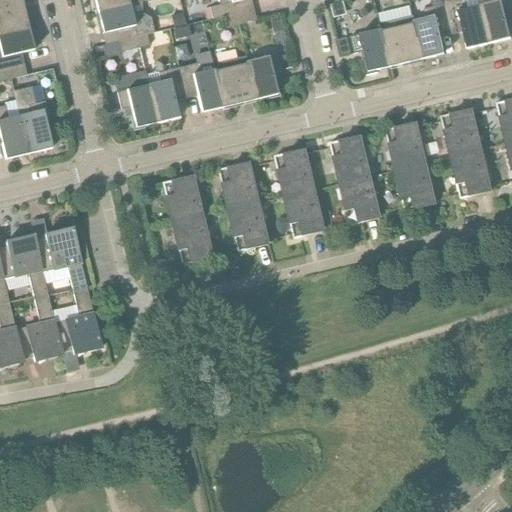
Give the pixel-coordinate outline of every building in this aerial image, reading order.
[(0,0),(0,14),(26,9),(23,0),(0,0)] [(91,0),(95,14),(129,6),(141,3),(140,0),(91,0)] [(224,18),(248,12),(246,1),(251,0),(217,0),(219,7),(210,9),(212,21),(224,18)] [(439,33),(451,30),(443,0),(430,0),(433,9),(424,11),(426,20),(414,23),(423,61),(444,56),(439,33)] [(467,51),(489,45),(480,7),(467,10),(465,1),(457,3),(455,0),(443,0),(451,30),(461,28),(467,51)] [(480,7),(489,45),(510,41),(505,18),(511,15),(511,0),(490,0),(492,5),(480,7)] [(122,42),(146,36),(154,34),(151,19),(142,14),(132,16),(129,6),(95,14),(100,36),(102,35),(119,31),(122,42)] [(0,36),(31,30),(26,9),(0,14),(0,36)] [(248,12),(224,18),(227,29),(239,26),(251,23),(248,12)] [(174,28),(184,26),(181,15),(172,17),(174,28)] [(423,64),(423,61),(414,23),(413,18),(379,26),(380,31),(390,69),(409,65),(410,67),(423,64)] [(171,42),(191,37),(188,26),(169,31),(171,42)] [(0,71),(19,67),(16,56),(33,52),(33,51),(36,51),(31,30),(0,36),(0,54),(1,59),(0,59),(0,71)] [(377,72),(390,69),(380,31),(350,38),(354,56),(361,54),(367,77),(377,75),(377,72)] [(146,36),(122,42),(125,53),(149,48),(146,36)] [(336,43),(340,57),(349,55),(345,40),(336,42),(336,43)] [(201,115),(222,109),(211,66),(208,53),(194,56),(197,65),(178,70),(184,94),(195,92),(201,115)] [(247,63),(255,102),(268,98),(269,101),(280,98),(274,75),(281,73),(277,56),(247,63)] [(236,106),(255,102),(247,63),(245,58),(211,66),(222,109),(223,112),(236,109),(236,106)] [(19,67),(0,71),(0,83),(21,79),(19,67)] [(148,87),(157,125),(178,120),(173,97),(184,94),(178,70),(157,75),(160,84),(148,87)] [(143,128),(157,125),(148,87),(116,94),(121,111),(128,110),(133,133),(144,130),(143,128)] [(13,93),(19,118),(28,156),(51,150),(46,129),(50,128),(44,103),(34,105),(31,88),(13,93)] [(506,147),(511,145),(511,101),(496,106),(506,147)] [(0,142),(5,162),(28,156),(19,118),(7,121),(4,108),(0,108),(0,142)] [(450,160),(481,153),(471,112),(440,119),(450,160)] [(395,173),(425,166),(416,125),(385,132),(395,173)] [(339,186),(370,179),(360,138),(330,145),(339,186)] [(284,200),(314,192),(305,151),(274,159),(284,200)] [(491,194),(490,190),(481,153),(450,160),(460,201),(491,194)] [(228,213),(259,205),(249,165),(219,172),(228,213)] [(435,207),(434,203),(425,166),(395,173),(405,214),(435,207)] [(173,226),(203,219),(194,178),(163,185),(173,226)] [(380,220),(379,216),(370,179),(339,186),(349,228),(380,220)] [(324,234),(323,229),(314,192),(284,200),(294,241),(324,234)] [(269,247),(268,243),(259,205),(228,213),(238,254),(269,247)] [(213,260),(212,256),(203,219),(173,226),(183,267),(213,260)] [(72,292),(86,288),(72,230),(44,237),(45,242),(34,244),(42,274),(66,268),(72,292)] [(42,274),(34,244),(33,237),(5,244),(6,249),(0,250),(0,270),(3,281),(27,276),(33,299),(47,296),(42,274)] [(73,357),(100,350),(86,288),(72,292),(78,319),(54,325),(61,355),(72,352),(73,357)] [(61,355),(54,325),(47,296),(33,299),(39,326),(15,332),(22,362),(32,359),(34,364),(61,357),(61,355)] [(22,362),(15,332),(8,303),(0,304),(0,332),(0,333),(0,369),(22,364),(22,362)]
